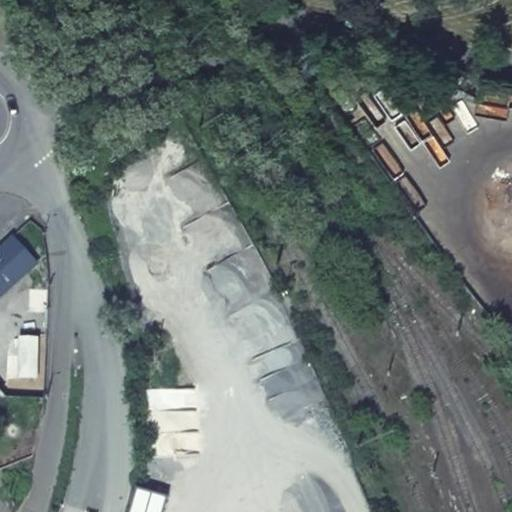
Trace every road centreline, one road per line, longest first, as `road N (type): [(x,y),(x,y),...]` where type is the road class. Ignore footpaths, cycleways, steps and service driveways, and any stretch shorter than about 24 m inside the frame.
road 1 (residential): [(511,64),(321,28),(273,30),(109,99),(16,104)]
road 2 (residential): [(8,148),(30,168),(55,214),(64,281),(56,405),(29,511)]
